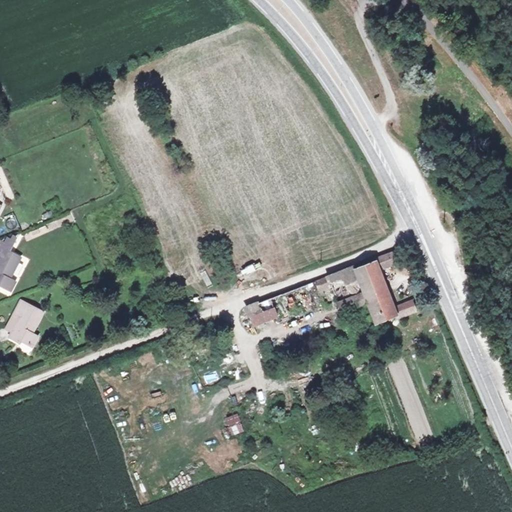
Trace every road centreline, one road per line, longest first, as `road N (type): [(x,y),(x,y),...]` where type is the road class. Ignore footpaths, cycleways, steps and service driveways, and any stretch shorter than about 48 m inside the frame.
road 1 (secondary): [(273,0),(324,54),(374,129),(511,440)]
road 2 (track): [(211,314),(0,395)]
